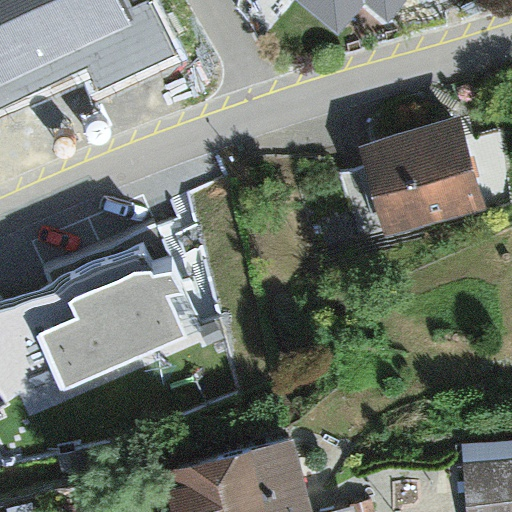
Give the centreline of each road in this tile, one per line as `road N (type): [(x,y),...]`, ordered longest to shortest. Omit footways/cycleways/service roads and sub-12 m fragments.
road 1 (residential): [(257,115),(0,215)]
road 2 (residential): [(511,37),(257,115)]
road 3 (residential): [(257,115),(208,0)]
